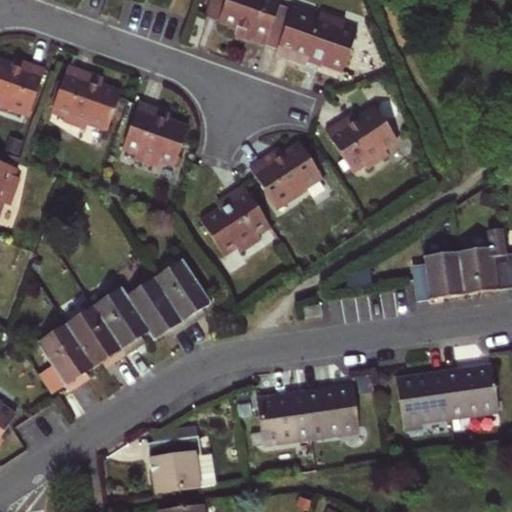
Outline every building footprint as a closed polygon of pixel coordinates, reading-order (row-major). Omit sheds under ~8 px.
[(208,0),(203,13),(219,19),(225,0),(208,0)] [(278,8),(280,2),(275,0),(225,0),(219,19),(218,21),(236,28),(252,34),(249,41),(265,46),(278,8)] [(278,8),(265,46),(277,50),(291,12),(278,8)] [(317,19),(291,10),(291,12),(277,50),(275,55),(305,66),(307,59),(343,71),(357,33),(342,29),(345,21),(320,12),(317,19)] [(252,34),(236,28),(234,35),(249,41),(252,34)] [(26,72),(29,66),(12,60),(10,67),(26,72)] [(28,116),(44,72),(29,66),(26,72),(10,67),(0,63),(0,111),(20,119),(23,114),(28,116)] [(118,98),(99,92),(84,87),(87,79),(66,72),(50,116),(63,121),(60,127),(83,135),(85,129),(105,136),(118,98)] [(101,84),(87,79),(84,87),(99,92),(101,84)] [(188,128),(167,120),(153,115),(155,109),(139,104),(123,147),(135,152),(132,159),(157,168),(160,161),(175,166),(188,128)] [(341,127),(338,123),(324,132),(350,171),(363,163),(367,169),(389,155),(384,149),(397,141),(374,106),(354,119),(341,127)] [(169,114),(155,109),(153,115),(167,120),(169,114)] [(351,114),(338,123),(341,127),(354,119),(351,114)] [(298,144),(282,155),(286,161),(273,169),(269,164),(253,175),(274,208),(280,204),(282,207),(306,191),(304,188),(320,177),(298,144)] [(282,155),(269,164),(273,169),(286,161),(282,155)] [(14,169),(0,164),(0,207),(2,202),(10,205),(20,178),(12,175),(14,169)] [(232,201),(219,209),(200,222),(222,256),(235,247),(239,253),(260,239),(257,233),(269,226),(242,185),(228,194),(232,201)] [(232,201),(228,194),(215,204),(219,209),(232,201)] [(487,249),(460,254),(466,296),(479,295),(510,290),(504,256),(501,233),(484,235),(487,249)] [(411,271),(416,304),(452,298),(462,297),(455,254),(422,259),(423,268),(411,271)] [(466,296),(460,254),(455,254),(462,297),(466,296)] [(148,271),(185,328),(198,319),(195,314),(201,310),(210,304),(181,260),(160,274),(155,266),(148,271)] [(145,283),(125,297),(149,333),(154,341),(163,334),(170,330),(173,336),(185,328),(148,271),(141,276),(145,283)] [(88,300),(124,356),(137,347),(134,342),(140,338),(149,333),(125,297),(120,288),(99,302),(94,295),(88,300)] [(85,312),(64,325),(93,369),(102,363),(108,359),(112,363),(124,356),(88,300),(80,305),(85,312)] [(301,318),(322,315),(320,306),(300,308),(301,318)] [(195,314),(198,319),(204,315),(201,310),(195,314)] [(93,369),(64,325),(43,338),(39,332),(31,337),(68,392),(81,384),(78,379),(84,375),(93,369)] [(167,340),(173,336),(170,330),(163,334),(167,340)] [(134,342),(137,347),(143,343),(140,338),(134,342)] [(105,368),(112,363),(108,359),(102,363),(105,368)] [(491,369),(457,373),(463,416),(498,411),(491,369)] [(442,375),(449,418),(463,416),(457,373),(442,375)] [(78,379),(81,384),(87,379),(84,375),(78,379)] [(401,425),(449,418),(442,375),(396,381),(401,425)] [(350,387),(323,391),(329,434),(356,430),(350,387)] [(323,391),(303,394),(309,438),(329,434),(323,391)] [(285,441),(309,438),(303,394),(278,397),(285,441)] [(261,445),(285,441),(278,397),(254,401),(261,445)] [(0,439),(16,417),(0,406),(0,439)] [(146,445),(154,494),(214,486),(209,454),(200,456),(197,437),(146,445)]
